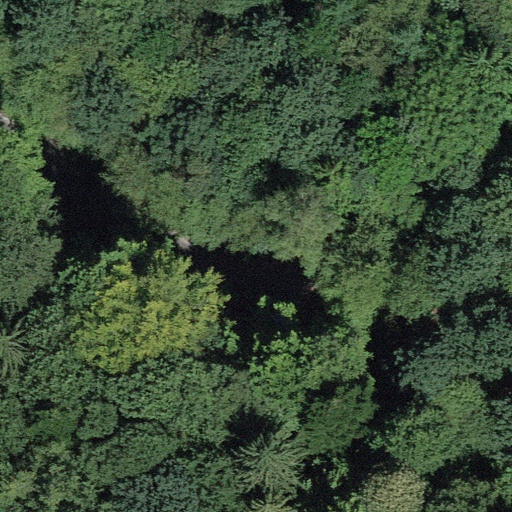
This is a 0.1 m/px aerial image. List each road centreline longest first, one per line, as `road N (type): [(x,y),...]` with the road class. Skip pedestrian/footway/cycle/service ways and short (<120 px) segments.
road 1 (unclassified): [(0,131),(511,497)]
road 2 (track): [(360,511),(227,379),(233,347),(248,315),(420,195),(511,114)]
